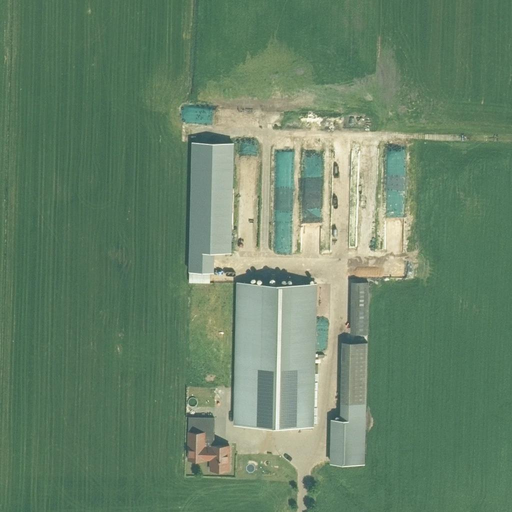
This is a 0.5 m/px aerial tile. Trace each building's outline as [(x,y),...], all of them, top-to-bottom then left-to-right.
[(190,250),(190,270),(211,271),(211,251),(231,251),(233,143),(193,142),(190,250)] [(319,197),(319,146),(305,146),(305,188),(314,188),(314,197),(319,197)] [(400,231),(401,205),(386,205),(386,231),(400,231)] [(357,211),(348,211),(348,247),(357,247),(357,211)] [(367,333),(367,280),(348,280),(347,332),(367,333)] [(311,425),(314,284),(239,282),(236,424),(311,425)] [(364,463),(367,342),(342,341),(340,419),(331,418),(330,463),(364,463)] [(189,431),(189,440),(188,459),(204,460),(204,459),(211,459),(211,470),(229,470),(229,445),(211,445),(211,446),(205,446),(205,441),(205,431),(189,431)]
